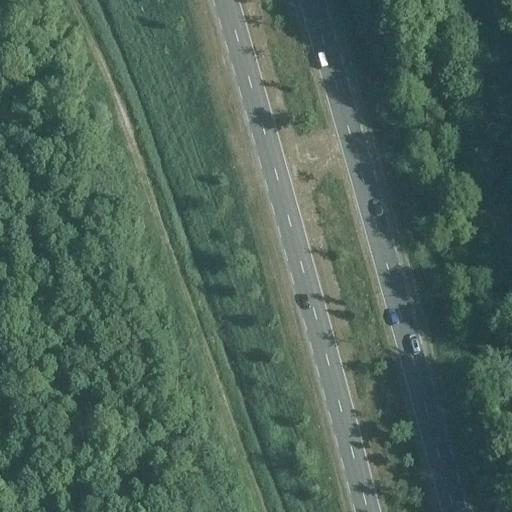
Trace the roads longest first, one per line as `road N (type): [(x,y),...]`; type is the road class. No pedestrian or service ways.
road 1 (primary): [(452,511),(309,0)]
road 2 (primary): [(219,0),(352,511)]
